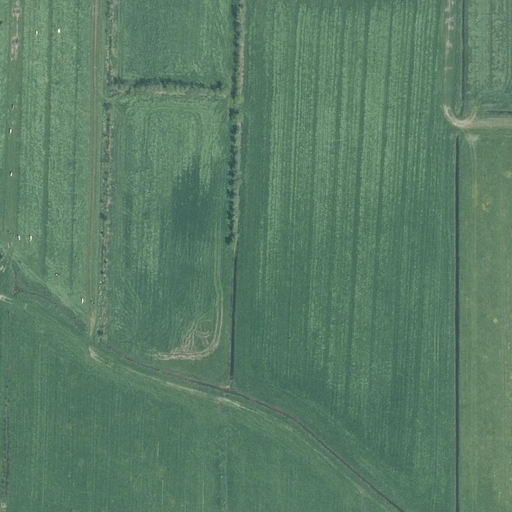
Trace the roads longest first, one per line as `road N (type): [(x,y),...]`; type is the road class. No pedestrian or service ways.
road 1 (track): [(15,0),(8,250),(0,280)]
road 2 (track): [(511,125),(464,122),(443,108),(449,0)]
